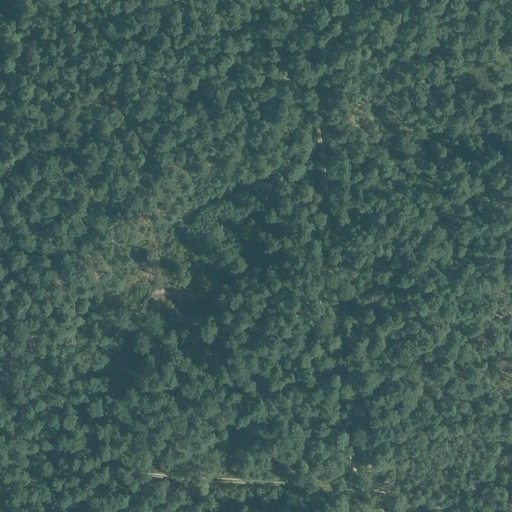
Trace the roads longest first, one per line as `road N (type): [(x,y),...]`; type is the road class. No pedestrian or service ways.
road 1 (track): [(62,511),(128,475),(374,493)]
road 2 (track): [(336,302),(311,83)]
road 3 (track): [(374,493),(336,302)]
